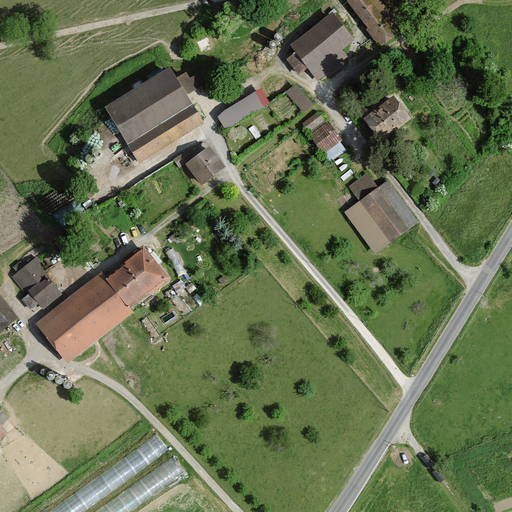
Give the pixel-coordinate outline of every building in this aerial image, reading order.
[(344,0),(342,1),(377,51),(405,32),(383,0),(344,0)] [(305,67),(307,69),(317,82),(331,71),(323,61),(331,54),(333,57),(349,44),(343,37),(348,34),(332,15),(328,19),(325,15),(310,28),(311,31),(290,48),(295,55),(286,62),(296,75),(305,67)] [(169,70),(106,109),(128,145),(191,107),(169,70)] [(225,131),(286,95),(302,113),(313,104),(296,84),(292,88),(284,73),(215,114),(225,131)] [(384,144),(416,118),(398,95),(365,120),(384,144)] [(191,107),(128,145),(140,164),(203,126),(191,107)] [(308,135),(324,123),(317,112),(300,124),(308,135)] [(310,137),(328,164),(348,150),(329,123),(310,137)] [(175,157),(181,165),(202,150),(196,142),(175,157)] [(227,168),(211,146),(186,164),(202,186),(227,168)] [(367,173),(346,188),(357,203),(344,213),(375,254),(419,222),(388,180),(377,188),(367,173)] [(108,279),(130,308),(170,278),(148,249),(108,279)] [(61,295),(47,276),(49,274),(36,257),(9,279),(23,296),(27,292),(29,294),(21,301),(29,311),(37,305),(41,310),(61,295)] [(37,321),(68,362),(134,313),(130,308),(108,279),(102,271),(37,321)] [(0,326),(14,314),(0,297),(0,326)] [(161,435),(42,511),(77,511),(171,450),(161,435)] [(92,511),(126,511),(186,471),(176,455),(92,511)]
